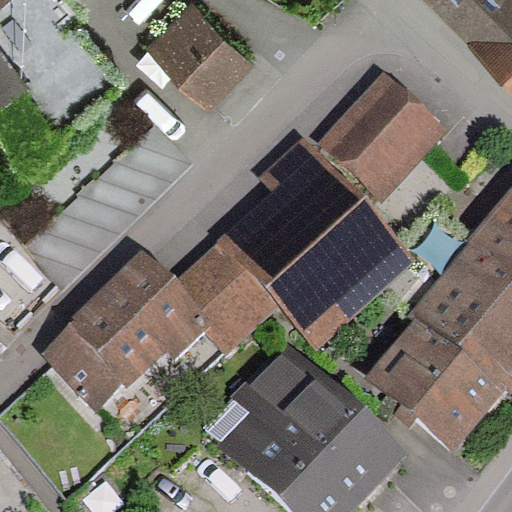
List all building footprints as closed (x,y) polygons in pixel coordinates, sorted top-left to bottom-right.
[(0,0),(0,96),(25,76),(10,58),(59,18),(43,0),(0,0)] [(511,0),(434,0),(476,41),(511,5),(511,0)] [(247,63),(191,5),(148,46),(204,104),(247,63)] [(511,5),(476,41),(511,76),(511,5)] [(444,133),(384,77),(319,148),(307,137),(259,184),(271,194),(181,282),(151,252),(46,354),(99,411),(157,357),(166,367),(199,335),(223,360),(279,309),(316,349),(419,254),(371,204),(444,133)] [(420,333),(499,397),(508,404),(511,398),(511,206),(413,328),(420,333)] [(452,456),(499,397),(420,333),(373,392),(452,456)] [(358,511),(401,467),(284,356),(206,437),(285,511),(358,511)]
